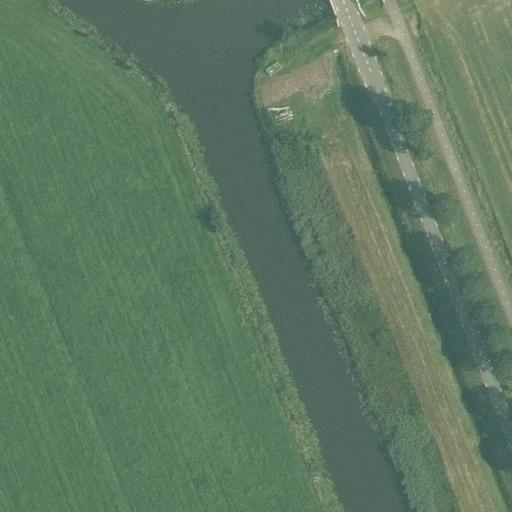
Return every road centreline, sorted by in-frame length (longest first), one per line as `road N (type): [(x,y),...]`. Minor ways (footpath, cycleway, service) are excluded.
road 1 (track): [(487,511),(314,56),(319,45),(395,17)]
road 2 (unclassified): [(511,440),(340,0)]
